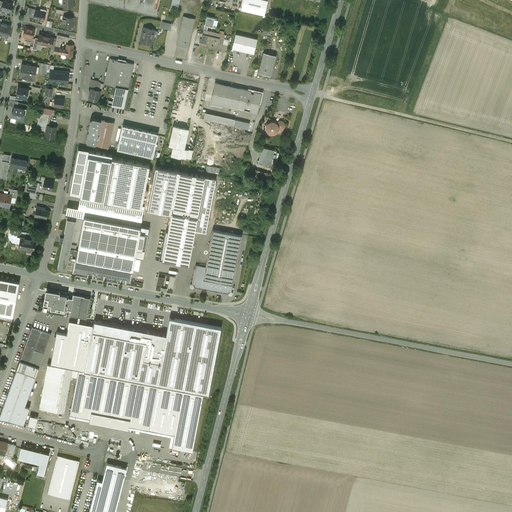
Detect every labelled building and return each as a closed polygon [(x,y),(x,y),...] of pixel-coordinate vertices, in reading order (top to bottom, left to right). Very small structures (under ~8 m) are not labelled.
[(13,3),(3,0),(3,2),(0,10),(1,10),(7,12),(7,10),(10,11),(13,3)] [(179,0),(172,0),(170,9),(176,11),(179,0)] [(267,0),(242,0),(241,9),(264,14),(267,0)] [(46,12),(35,9),(33,17),(33,18),(43,20),(46,12)] [(474,14),(472,20),(485,24),(487,18),(474,14)] [(183,15),(176,45),(188,47),(195,18),(183,15)] [(73,17),(63,16),(62,25),(67,26),(72,26),(73,17)] [(214,19),(206,17),(204,25),(208,26),(212,27),(214,19)] [(490,20),(488,26),(496,29),(498,22),(490,20)] [(1,23),(0,22),(0,34),(7,37),(10,25),(1,23)] [(171,24),(162,22),(160,28),(169,30),(171,24)] [(34,29),(25,27),(23,36),(25,36),(25,40),(30,41),(34,42),(35,38),(32,37),(34,29)] [(155,29),(143,27),(144,27),(140,41),(151,44),(151,43),(153,38),(155,29)] [(207,30),(203,29),(202,34),(219,37),(219,33),(207,30)] [(257,39),(233,33),(230,48),(254,54),(257,39)] [(53,37),(39,34),(38,38),(37,42),(37,43),(38,42),(41,43),(41,42),(48,44),(47,45),(48,45),(48,44),(51,45),(51,46),(53,37)] [(56,38),(55,45),(59,46),(61,40),(68,41),(69,37),(57,34),(56,38)] [(219,37),(202,34),(200,46),(221,51),(224,38),(219,37)] [(59,46),(55,45),(54,48),(53,54),(54,53),(66,55),(72,56),(73,44),(66,44),(66,47),(59,46)] [(275,55),(264,52),(258,72),(270,75),(275,55)] [(133,64),(109,58),(104,83),(116,86),(128,88),(133,64)] [(36,66),(22,63),(19,76),(20,76),(24,76),(24,77),(34,79),(36,66)] [(68,71),(55,69),(53,79),(66,81),(68,71)] [(98,80),(91,79),(89,86),(97,87),(98,82),(98,80)] [(261,93),(215,83),(211,102),(256,113),(261,93)] [(28,88),(18,86),(16,96),(26,98),(28,88)] [(128,88),(116,86),(112,104),(123,107),(128,88)] [(100,90),(91,88),(89,99),(98,101),(100,90)] [(64,98),(55,97),(54,101),(52,100),(51,105),(63,107),(64,98)] [(16,107),(14,106),(13,111),(12,111),(11,116),(16,117),(16,118),(21,119),(21,118),(23,118),(25,109),(16,107)] [(49,114),(39,112),(37,125),(47,127),(47,124),(49,114)] [(234,119),(205,112),(203,119),(233,125),(234,119)] [(89,129),(89,131),(87,133),(85,140),(87,142),(95,144),(101,120),(101,119),(93,118),(90,119),(88,127),(89,129)] [(249,123),(235,119),(233,126),(248,129),(249,123)] [(114,122),(101,120),(95,144),(108,147),(114,122)] [(273,121),(270,121),(267,123),(266,126),(266,129),(268,132),(271,133),(274,133),(277,132),(278,129),(276,123),(273,121)] [(282,121),(276,123),(278,129),(280,129),(283,129),(284,127),(285,125),(284,122),(282,121)] [(56,126),(47,124),(47,127),(45,136),(54,138),(56,126)] [(158,133),(122,124),(117,148),(153,157),(158,133)] [(188,128),(173,125),(169,145),(173,146),(184,148),(188,128)] [(184,148),(173,146),(171,154),(176,155),(176,156),(180,157),(180,156),(185,157),(186,154),(187,149),(184,148)] [(262,147),(258,162),(271,165),(275,149),(262,147)] [(80,196),(141,207),(142,204),(149,164),(112,157),(112,155),(78,148),(70,194),(80,196)] [(7,179),(10,154),(3,153),(0,178),(7,179)] [(12,158),(10,166),(26,169),(28,161),(12,158)] [(179,169),(155,165),(147,208),(171,212),(178,171),(179,171),(179,169)] [(171,212),(162,258),(188,263),(195,230),(206,232),(216,178),(179,171),(178,171),(171,212)] [(53,181),(45,180),(43,187),(52,189),(53,181)] [(38,182),(31,181),(30,184),(26,184),(24,191),(36,193),(38,182)] [(18,190),(10,188),(9,195),(11,195),(11,197),(16,198),(18,190)] [(9,195),(0,192),(0,205),(5,206),(5,204),(9,205),(11,197),(11,195),(9,195)] [(83,218),(84,215),(141,226),(145,205),(142,204),(141,207),(80,196),(78,208),(67,206),(66,215),(83,218)] [(45,207),(37,205),(35,216),(46,218),(48,209),(45,209),(45,207)] [(135,257),(141,226),(84,215),(83,218),(76,258),(133,269),(135,257)] [(66,271),(66,270),(72,271),(72,272),(73,272),(76,258),(75,258),(76,250),(70,249),(76,221),(67,220),(58,269),(66,271)] [(141,226),(135,257),(141,258),(143,258),(149,228),(141,226)] [(242,235),(212,229),(205,266),(203,278),(232,284),(242,235)] [(35,239),(21,237),(19,247),(33,250),(35,239)] [(139,270),(141,258),(135,257),(133,269),(139,270)] [(73,272),(130,283),(133,269),(76,258),(73,272)] [(205,266),(195,265),(192,283),(194,287),(228,293),(231,291),(232,284),(203,278),(205,266)] [(0,275),(0,313),(12,316),(19,279),(0,275)] [(67,294),(47,291),(44,308),(64,312),(64,308),(71,310),(73,299),(72,299),(66,298),(67,294)] [(84,296),(73,293),(72,299),(73,299),(71,310),(70,314),(86,317),(90,297),(84,296)] [(85,370),(204,393),(208,393),(221,327),(169,317),(166,335),(94,321),(93,325),(85,370)] [(67,334),(57,332),(50,364),(72,368),(70,377),(77,378),(78,369),(85,370),(93,325),(69,321),(67,334)] [(51,333),(32,327),(23,350),(30,353),(32,348),(44,353),(51,333)] [(32,348),(30,353),(23,350),(20,360),(39,367),(44,353),(32,348)] [(39,367),(20,360),(16,369),(31,374),(36,376),(39,367)] [(50,364),(48,363),(39,409),(64,413),(70,377),(72,368),(50,364)] [(16,369),(0,413),(0,417),(23,424),(30,407),(25,405),(34,380),(29,378),(31,374),(16,369)] [(85,370),(78,369),(77,378),(69,417),(171,437),(169,447),(192,451),(204,393),(85,370)] [(38,417),(30,415),(28,425),(35,427),(38,417)] [(49,453),(21,446),(18,457),(40,463),(37,473),(44,474),(49,453)] [(57,455),(47,493),(70,499),(79,461),(57,455)] [(115,511),(126,468),(106,463),(102,480),(96,479),(87,511),(115,511)]
